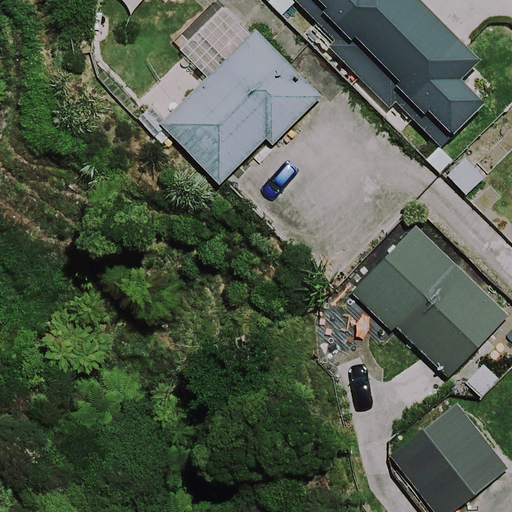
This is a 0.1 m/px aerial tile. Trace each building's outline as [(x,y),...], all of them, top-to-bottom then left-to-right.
[(473,0),(357,0),(352,5),(427,83),(472,39),(454,19),(473,0)] [(316,100),(254,36),(160,127),(217,186),(264,140),(269,145),(316,100)] [(504,317),(412,228),(348,295),(391,336),(396,331),(445,378),(504,317)] [(440,393),(417,361),(383,386),(406,418),(440,393)] [(511,431),(511,378),(485,407),(511,431)] [(452,511),(506,467),(456,407),(389,463),(430,511),(452,511)]
